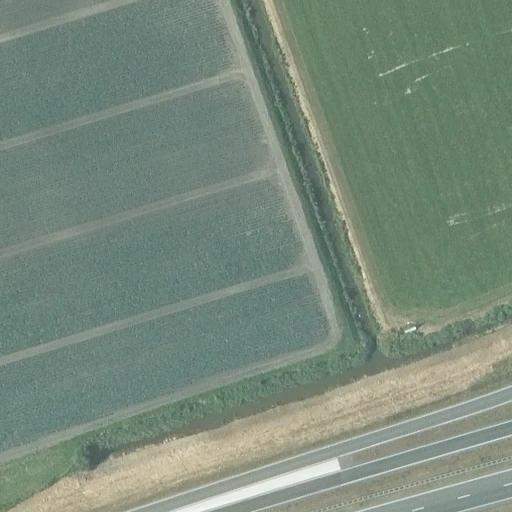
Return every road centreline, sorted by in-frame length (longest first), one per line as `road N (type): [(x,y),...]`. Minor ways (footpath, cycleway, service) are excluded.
road 1 (trunk): [(511,394),(153,511)]
road 2 (trunk): [(511,429),(233,511)]
